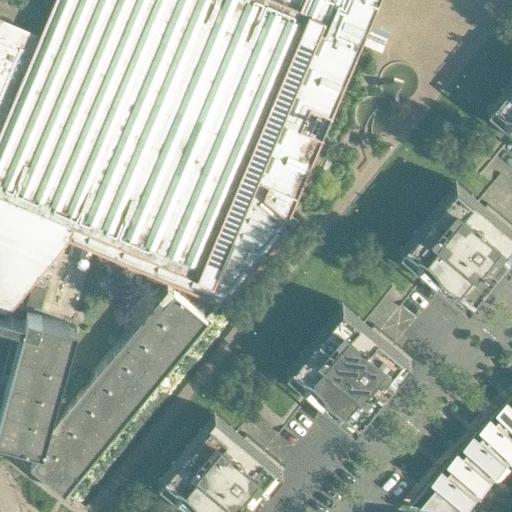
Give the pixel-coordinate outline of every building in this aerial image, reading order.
[(374,40),(375,40),(377,40),(379,40),(380,39),(381,37),(382,35),(382,34),(382,33),(381,32),(379,30),(378,29),(377,29),(375,29),(374,30),(368,27),(378,0),(52,0),(39,33),(37,32),(0,16),(0,306),(7,310),(68,238),(226,304),(298,217),(296,216),(294,219),(288,214),(331,113),(362,41),(365,34),(371,36),(372,38),(373,39),(374,40)] [(511,74),(486,105),(511,126),(511,74)] [(423,268),(427,271),(467,304),(480,288),(481,290),(511,252),(511,223),(486,202),(485,204),(478,198),(477,197),(455,179),(398,247),(423,268)] [(0,321),(16,326),(22,328),(0,407),(0,437),(42,449),(30,464),(63,492),(207,318),(167,285),(47,430),(76,325),(27,312),(24,320),(0,313),(0,321)] [(413,357),(379,329),(373,324),(371,325),(362,318),(341,301),(284,369),(307,388),(353,425),(366,410),(368,411),(413,357)] [(511,378),(503,388),(500,390),(511,402),(511,378)] [(511,402),(500,390),(486,404),(483,407),(511,435),(511,402)] [(482,408),(469,422),(466,424),(505,461),(511,453),(511,435),(483,407),(482,408)] [(247,511),(285,467),(263,449),(245,433),(244,435),(237,429),(213,410),(157,478),(197,511),(247,511)] [(465,426),(453,439),(450,442),(489,478),(505,461),(466,424),(465,426)] [(449,444),(437,457),(434,460),(474,495),(489,478),(450,442),(449,444)] [(474,495),(434,460),(433,461),(397,504),(417,506),(420,502),(464,507),(474,495)]
